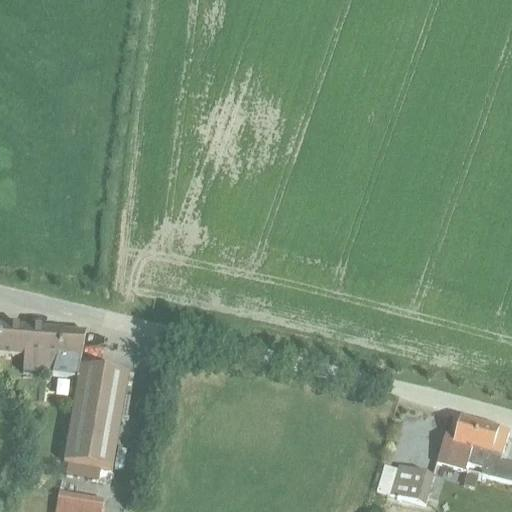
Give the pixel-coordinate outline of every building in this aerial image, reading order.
[(1,327),(0,326),(0,356),(24,359),(24,373),(78,381),(80,369),(86,335),(64,334),(64,331),(1,327)] [(129,377),(80,369),(78,381),(64,466),(68,466),(67,478),(99,484),(101,472),(113,475),(129,377)] [(447,436),(438,468),(467,475),(478,478),(511,488),(511,467),(501,465),(509,437),(461,423),(457,439),(447,436)] [(385,468),(376,495),(426,510),(434,479),(398,469),(397,472),(385,468)] [(478,478),(467,475),(463,488),(474,491),(478,478)] [(102,511),(104,502),(60,494),(56,511),(102,511)]
